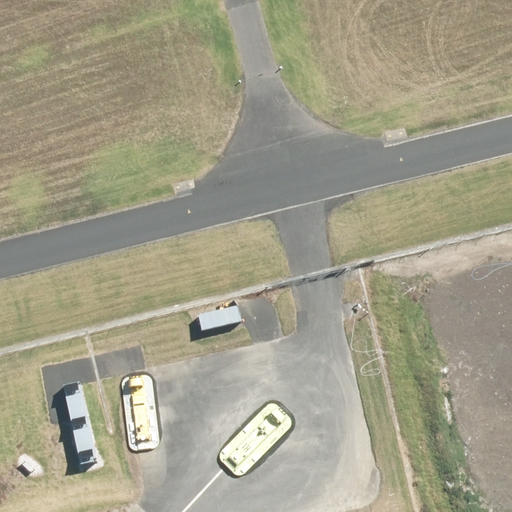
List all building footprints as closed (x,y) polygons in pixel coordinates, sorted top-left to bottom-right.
[(340,224),(317,225),(318,251),(321,251),(321,259),(333,259),(333,249),(341,249),(340,224)] [(244,308),(204,316),(207,330),(247,322),(244,308)] [(84,459),(99,455),(80,377),(65,380),(84,459)] [(127,387),(131,456),(163,454),(158,385),(127,387)] [(272,393),(219,453),(242,473),(295,413),(272,393)]
